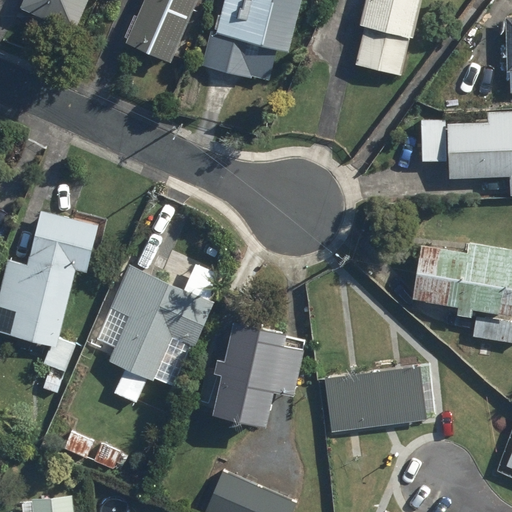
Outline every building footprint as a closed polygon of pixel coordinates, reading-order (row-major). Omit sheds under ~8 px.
[(92,0),(27,0),(25,5),(37,10),(29,27),(67,43),(75,26),(80,28),(92,0)] [(202,0),(147,0),(130,40),(176,60),(202,0)] [(220,0),(205,64),(279,81),(287,48),(294,49),(306,0),(220,0)] [(425,0),(370,0),(365,22),(370,24),(361,63),(404,74),(414,34),(418,35),(425,0)] [(492,120),(452,121),(453,175),(511,173),(511,108),(491,109),(492,120)] [(33,263),(12,258),(0,307),(0,328),(62,343),(80,267),(92,270),(103,222),(46,209),(33,263)] [(472,249),(425,241),(416,296),(463,304),(462,312),(477,314),(478,306),(511,311),(511,245),(473,239),(472,249)] [(219,298),(131,263),(100,338),(118,345),(113,359),(159,377),(177,333),(201,343),(219,298)] [(294,327),(240,316),(219,411),(273,422),(281,387),(300,391),(310,344),(291,339),(294,327)] [(424,364),(329,376),(336,429),(431,417),(424,364)] [(89,455),(97,437),(75,427),(67,445),(89,455)] [(104,440),(96,458),(117,467),(125,449),(104,440)] [(296,511),(301,500),(227,468),(209,509),(215,511),(296,511)] [(80,511),(78,492),(37,495),(37,499),(27,500),(27,511),(80,511)]
